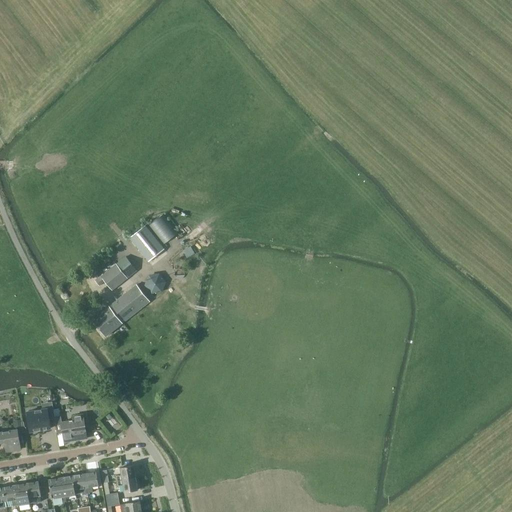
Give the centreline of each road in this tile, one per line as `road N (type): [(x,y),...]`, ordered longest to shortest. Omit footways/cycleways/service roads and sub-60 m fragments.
road 1 (unclassified): [(142,437),(64,330),(0,202)]
road 2 (residential): [(0,467),(142,437)]
